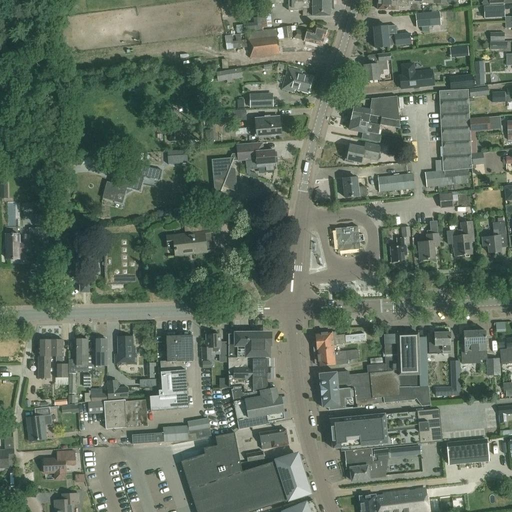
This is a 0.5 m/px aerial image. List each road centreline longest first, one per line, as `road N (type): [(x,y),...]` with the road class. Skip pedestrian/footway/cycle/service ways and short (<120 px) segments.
road 1 (secondary): [(296,242),(314,137),(358,0)]
road 2 (secondary): [(0,315),(234,309)]
road 3 (residential): [(331,511),(304,417),(293,328)]
road 4 (unknown): [(193,310),(194,398),(120,452)]
road 5 (secondary): [(359,307),(511,300)]
